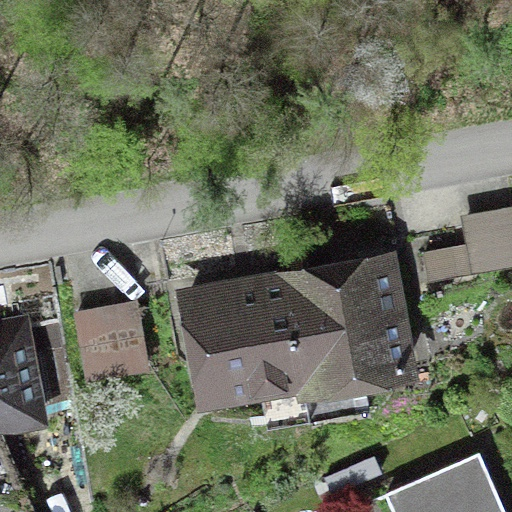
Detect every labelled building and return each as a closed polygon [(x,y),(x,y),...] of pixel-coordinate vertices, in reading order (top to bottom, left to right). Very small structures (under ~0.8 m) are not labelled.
[(511,263),(511,203),(462,211),(466,240),(423,247),(428,277),(511,263)] [(257,394),(263,429),(370,409),(367,390),(377,388),(376,378),(421,370),(398,241),(338,252),(242,269),(175,281),(198,404),(257,394)] [(139,296),(73,307),(85,378),(151,366),(139,296)] [(0,425),(48,416),(46,403),(73,398),(59,319),(30,322),(29,309),(0,314),(0,425)] [(333,510),(333,511),(508,511),(479,446),(333,510)]
